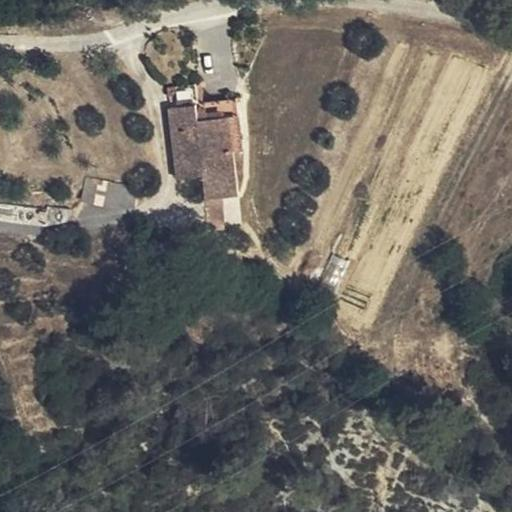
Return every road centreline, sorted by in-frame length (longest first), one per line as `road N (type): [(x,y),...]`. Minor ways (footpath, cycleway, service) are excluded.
road 1 (track): [(0,38),(83,41),(190,11),(276,0)]
road 2 (track): [(289,0),(425,12),(511,30)]
